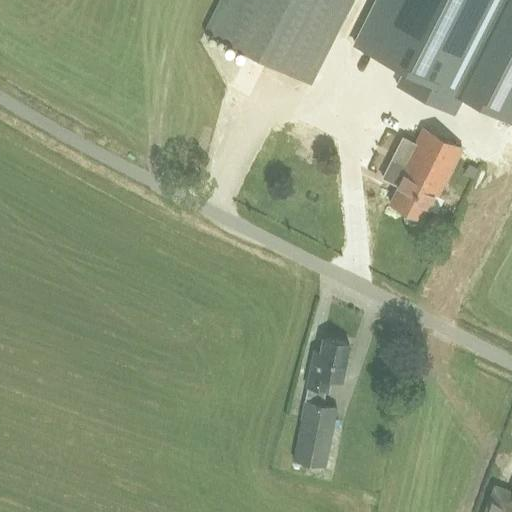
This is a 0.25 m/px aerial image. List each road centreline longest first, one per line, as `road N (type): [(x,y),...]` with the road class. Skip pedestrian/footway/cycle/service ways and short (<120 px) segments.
road 1 (unclassified): [(511,365),(0,104)]
road 2 (unknown): [(191,203),(263,105),(317,97),(363,106),(389,127),(396,148),(349,283)]
